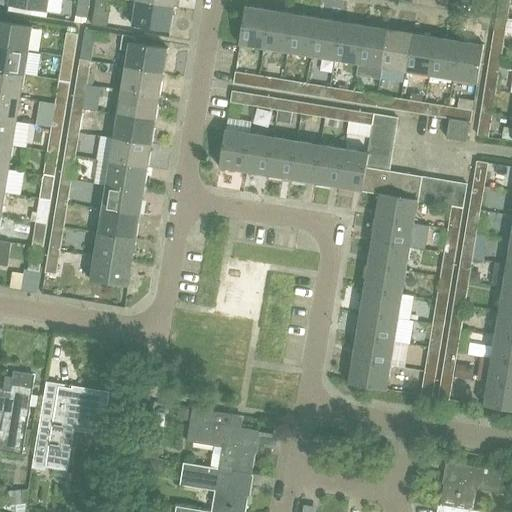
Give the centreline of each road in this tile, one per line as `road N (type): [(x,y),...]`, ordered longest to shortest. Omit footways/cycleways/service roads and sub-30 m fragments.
road 1 (residential): [(511,438),(310,407),(340,225),(186,199)]
road 2 (residential): [(186,199),(221,0)]
road 3 (residential): [(162,331),(0,306)]
road 4 (residential): [(162,331),(186,199)]
